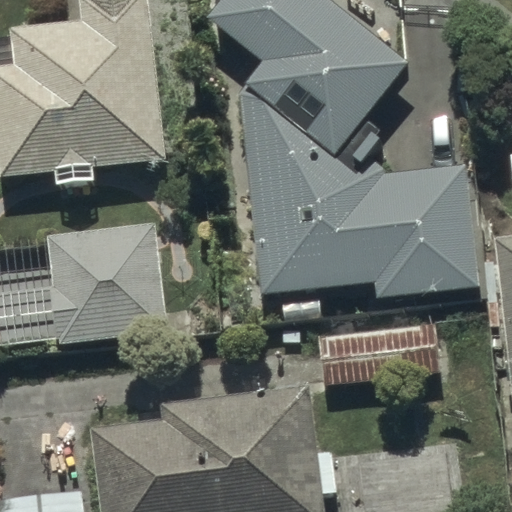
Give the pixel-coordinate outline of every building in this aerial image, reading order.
[(78,0),(82,39),(0,46),(0,156),(3,193),(55,188),(57,206),(93,202),(91,178),(167,171),(151,0),(78,0)] [(406,80),(301,0),(211,0),(215,24),(207,34),(260,80),(242,101),(255,304),(376,296),(377,311),(478,305),(470,178),(389,183),(370,169),(385,149),(365,133),(406,80)] [(158,237),(50,247),(61,356),(168,346),(158,237)] [(511,252),(496,254),(498,274),(485,276),(494,358),(504,357),(511,427),(511,252)] [(436,336),(319,346),(325,397),(440,388),(436,336)] [(163,417),(165,436),(95,442),(102,511),(320,511),(321,509),(336,507),(332,465),(317,466),(311,405),(301,406),(299,385),(274,388),(275,406),(163,417)] [(15,506),(15,511),(84,511),(83,501),(15,506)]
